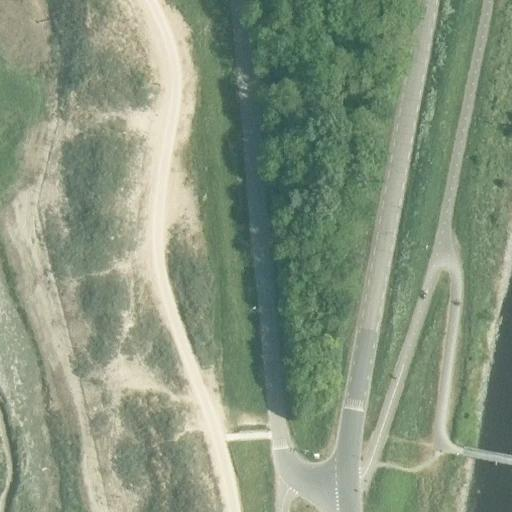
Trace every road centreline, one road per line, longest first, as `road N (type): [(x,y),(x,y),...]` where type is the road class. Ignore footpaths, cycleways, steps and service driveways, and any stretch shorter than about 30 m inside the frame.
road 1 (residential): [(349,484),(297,476),(280,445),(239,0)]
road 2 (tertiary): [(349,484),(349,432),(427,0)]
